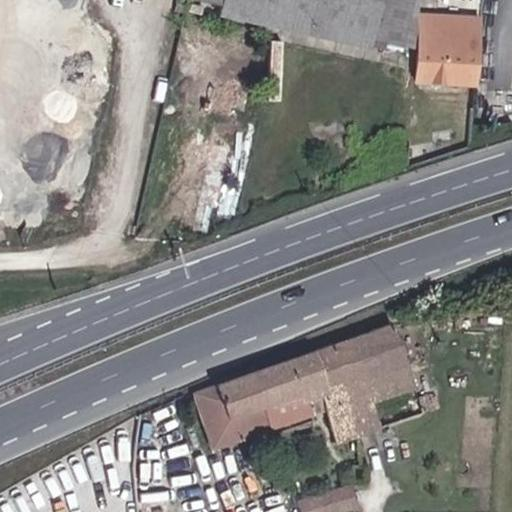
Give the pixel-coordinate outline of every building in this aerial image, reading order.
[(419,0),(201,0),(224,5),(220,16),(374,50),(381,38),(417,49),(418,30),(419,0)] [(451,34),(418,30),(417,49),(417,82),(480,85),(482,25),(452,24),(451,34)] [(225,75),(219,106),(244,111),(250,79),(225,75)] [(216,231),(229,143),(207,140),(194,228),(216,231)] [(427,416),(391,326),(194,395),(212,449),(330,411),(342,445),(427,416)] [(352,483),(298,501),(301,511),(345,511),(360,506),(352,483)]
